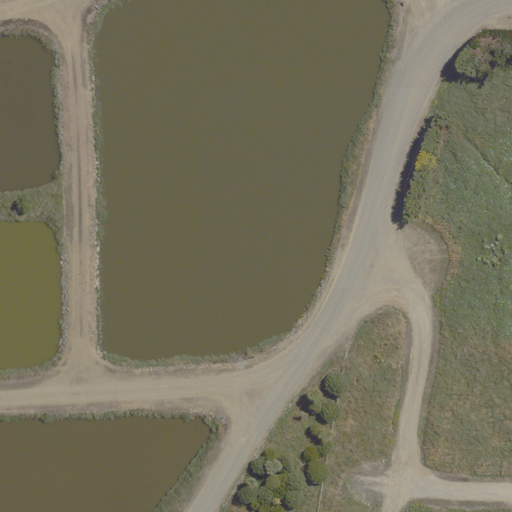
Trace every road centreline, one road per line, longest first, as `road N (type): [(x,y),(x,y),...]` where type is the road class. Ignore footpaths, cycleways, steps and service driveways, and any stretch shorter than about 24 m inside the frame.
road 1 (track): [(492,0),(452,17),(429,44),(326,325),(271,396),(202,511)]
road 2 (track): [(81,380),(77,0)]
road 3 (track): [(0,398),(47,394),(81,380),(106,390),(239,383),(304,359)]
road 4 (track): [(326,325),(366,290),(393,281),(423,302),(399,483)]
